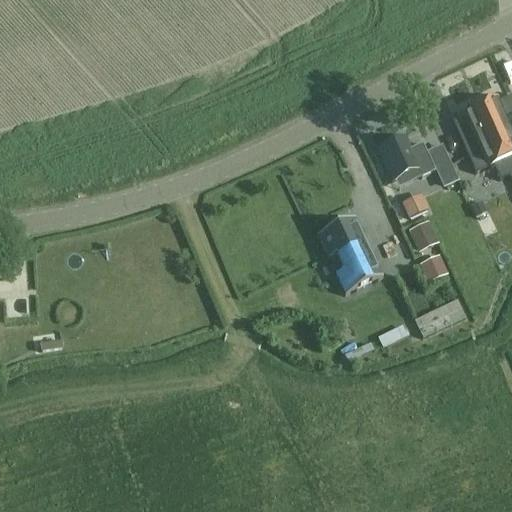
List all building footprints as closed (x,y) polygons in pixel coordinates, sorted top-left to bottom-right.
[(511,158),(511,135),(511,112),(505,96),(460,116),(485,171),(511,158)] [(405,141),(379,152),(393,183),(408,176),(410,181),(418,177),(420,181),(435,174),(423,146),(410,152),(405,141)] [(451,167),(439,173),(446,189),(458,183),(451,167)] [(328,261),(337,256),(344,273),(335,277),(344,296),(344,297),(344,298),(382,280),(382,279),(381,279),(354,222),(355,222),(354,220),(316,238),(317,239),(318,239),(328,261)] [(417,249),(435,240),(428,224),(410,233),(417,249)] [(447,276),(438,259),(420,267),(429,285),(447,276)] [(34,296),(1,297),(4,353),(36,352),(34,296)] [(466,320),(457,302),(414,323),(422,341),(466,320)]
